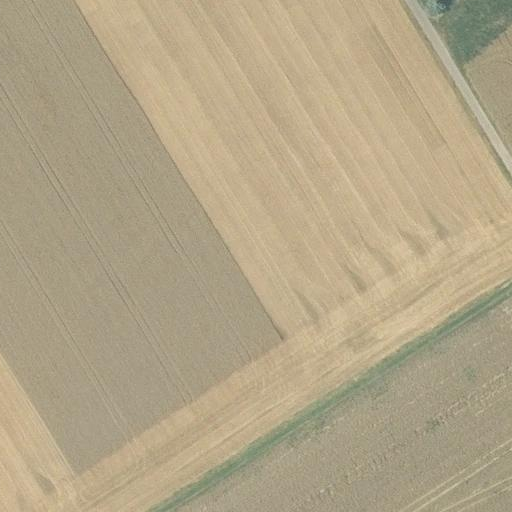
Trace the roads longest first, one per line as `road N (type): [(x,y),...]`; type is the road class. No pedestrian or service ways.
road 1 (track): [(169,511),(511,290)]
road 2 (track): [(406,0),(511,174)]
